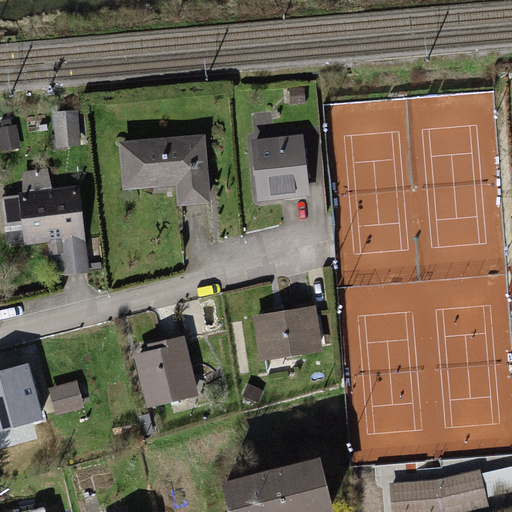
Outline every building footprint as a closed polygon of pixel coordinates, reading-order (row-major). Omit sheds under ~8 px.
[(76,140),(73,113),(52,115),(54,141),(76,140)] [(0,142),(0,144),(15,142),(13,127),(10,128),(9,119),(0,120),(0,129),(0,142)] [(301,137),(254,139),(256,197),(303,196),(301,137)] [(180,143),(119,145),(120,184),(152,183),(151,176),(176,175),(177,205),(204,204),(202,147),(180,147),(180,143)] [(74,193),(0,195),(0,225),(19,225),(20,244),(47,243),(46,237),(59,236),(59,244),(76,244),(74,193)] [(311,307),(255,316),(261,357),(318,348),(311,307)] [(152,352),(136,357),(150,401),(190,390),(176,340),(150,348),(152,352)] [(25,369),(0,373),(0,429),(36,421),(32,405),(40,404),(37,391),(30,392),(25,369)] [(242,397),(258,404),(263,394),(246,386),(242,397)] [(48,394),(53,418),(78,412),(72,388),(48,394)] [(316,462),(222,488),(229,511),(319,511),(329,509),(316,462)] [(413,492),(386,496),(388,511),(445,511),(483,501),(475,478),(433,490),(432,482),(412,484),(413,492)]
